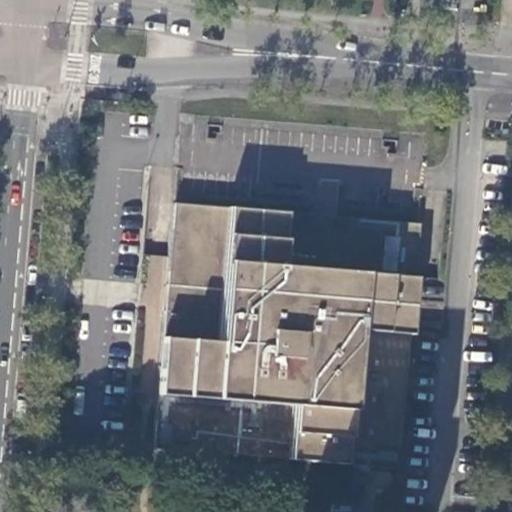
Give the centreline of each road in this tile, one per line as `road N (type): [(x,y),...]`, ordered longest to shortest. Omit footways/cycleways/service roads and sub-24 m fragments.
road 1 (primary): [(0,342),(25,62)]
road 2 (residential): [(511,288),(496,511)]
road 3 (secondary): [(341,57),(173,22)]
road 4 (secondary): [(341,57),(511,72)]
road 5 (secondary): [(171,72),(341,57)]
road 6 (secondary): [(25,62),(171,72)]
road 7 (secondary): [(173,22),(29,2)]
